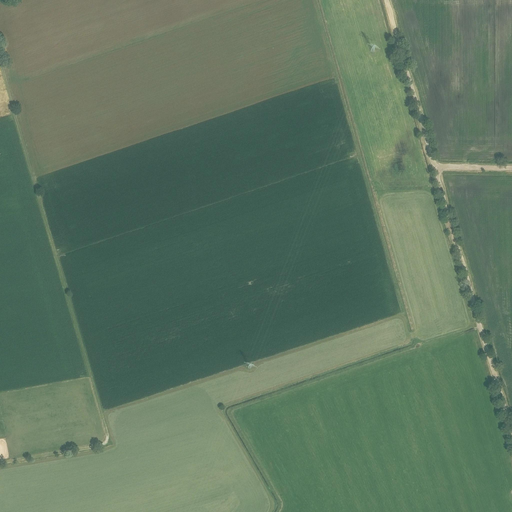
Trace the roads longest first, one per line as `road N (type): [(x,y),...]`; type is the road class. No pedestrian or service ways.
road 1 (track): [(0,465),(108,444),(0,59)]
road 2 (track): [(511,436),(434,167)]
road 3 (track): [(434,167),(385,0)]
